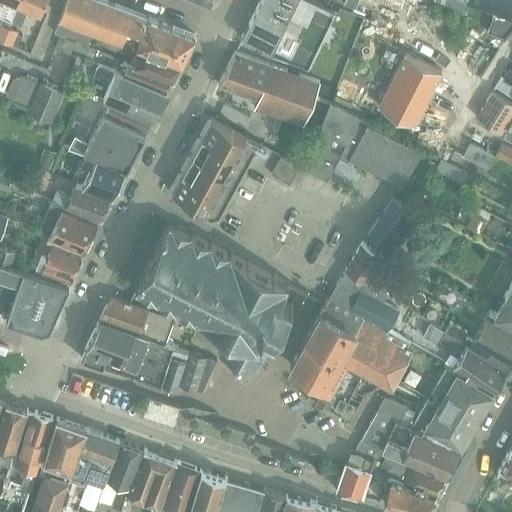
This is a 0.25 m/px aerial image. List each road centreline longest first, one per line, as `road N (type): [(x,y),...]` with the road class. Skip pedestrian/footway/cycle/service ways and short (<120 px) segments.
road 1 (residential): [(140,196),(321,283),(250,403),(178,396),(59,354)]
road 2 (residential): [(38,393),(268,472)]
road 3 (residential): [(140,196),(223,29)]
road 4 (residential): [(59,354),(140,196)]
road 5 (residential): [(511,393),(444,511)]
